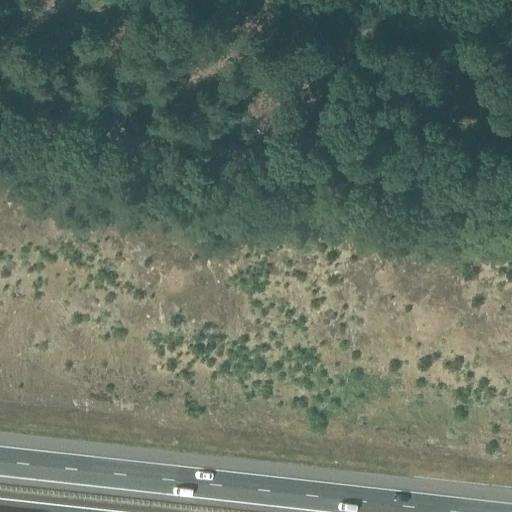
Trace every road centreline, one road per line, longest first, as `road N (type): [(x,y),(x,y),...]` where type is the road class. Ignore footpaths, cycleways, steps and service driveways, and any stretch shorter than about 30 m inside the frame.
road 1 (track): [(0,109),(511,198)]
road 2 (motorway): [(457,511),(0,459)]
